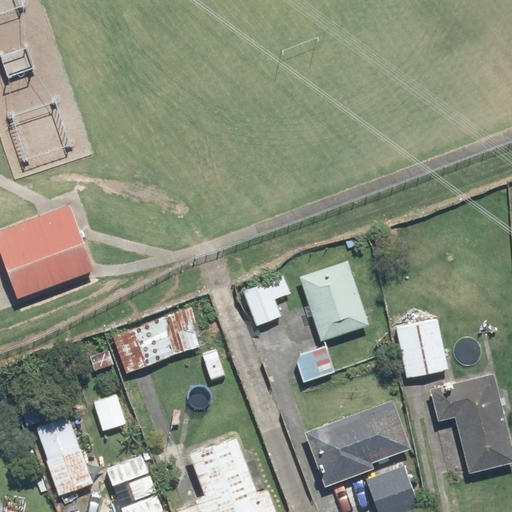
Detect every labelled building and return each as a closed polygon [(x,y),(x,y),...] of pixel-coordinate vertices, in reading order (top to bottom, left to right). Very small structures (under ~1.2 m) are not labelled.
[(0,231),(0,242),(24,302),(100,271),(73,203),(0,231)] [(371,321),(348,257),(299,275),(322,338),(371,321)] [(243,288),(257,324),(283,314),(276,296),(289,291),(282,273),(243,288)] [(188,305),(112,333),(126,371),(202,343),(188,305)] [(438,318),(396,326),(406,375),(448,367),(438,318)] [(327,343),(297,353),(307,380),(336,370),(327,343)] [(219,347),(202,352),(209,377),(226,372),(219,347)] [(439,417),(455,413),(470,471),(511,459),(511,442),(493,370),(431,386),(439,417)] [(306,430),(327,484),(373,467),(371,460),(409,445),(391,397),(306,430)] [(68,402),(33,413),(58,492),(94,481),(68,402)] [(278,511),(268,486),(257,490),(235,432),(191,449),(209,493),(176,506),(177,511),(278,511)] [(171,511),(169,507),(165,509),(144,452),(107,466),(114,486),(128,481),(135,500),(121,505),(123,511),(171,511)] [(404,461),(366,476),(380,511),(396,511),(420,503),(404,461)]
